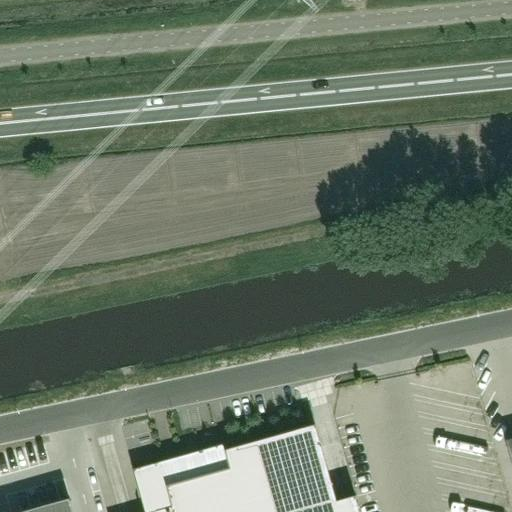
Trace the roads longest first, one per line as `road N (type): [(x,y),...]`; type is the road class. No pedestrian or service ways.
road 1 (unclassified): [(0,427),(511,320)]
road 2 (trunk): [(0,126),(511,77)]
road 3 (unclassified): [(0,57),(511,8)]
road 4 (unclassified): [(0,297),(317,232)]
